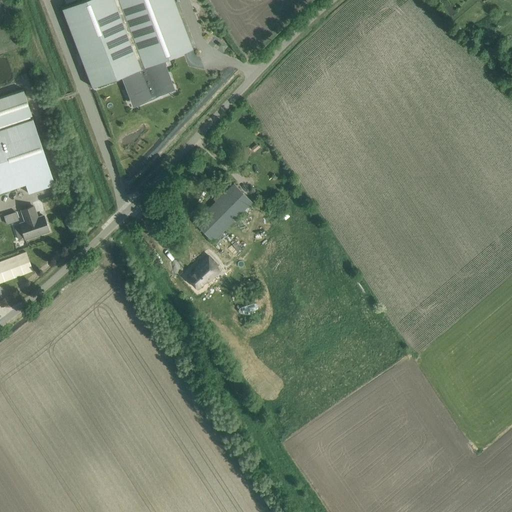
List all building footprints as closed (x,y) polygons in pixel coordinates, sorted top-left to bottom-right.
[(174,0),(83,0),(62,9),(92,87),(126,74),(158,62),(193,48),(174,0)] [(491,50),(488,53),(493,58),(496,55),(491,50)] [(158,62),(126,74),(138,103),(160,95),(159,94),(169,90),(158,62)] [(0,125),(32,115),(24,90),(0,97),(0,125)] [(33,118),(0,128),(0,192),(25,184),(28,193),(55,184),(33,118)] [(195,222),(213,241),(253,202),(234,184),(195,222)] [(57,185),(46,189),(49,197),(59,193),(57,185)] [(34,206),(21,210),(25,222),(20,223),(25,239),(49,231),(44,215),(37,217),(34,206)] [(16,211),(4,216),(7,224),(19,220),(16,211)] [(218,264),(209,254),(195,266),(196,267),(186,275),(196,287),(205,279),(206,280),(213,275),(209,271),(215,266),(218,264)] [(240,307),(242,314),(259,310),(257,302),(240,307)]
